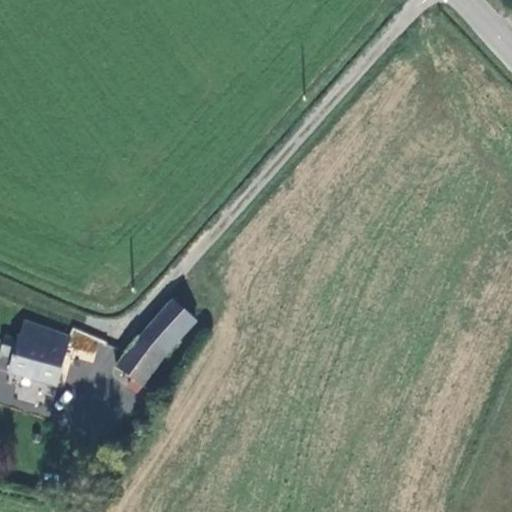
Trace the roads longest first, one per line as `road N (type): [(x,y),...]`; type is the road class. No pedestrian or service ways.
road 1 (unclassified): [(423,0),(113,344)]
road 2 (track): [(0,295),(113,344)]
